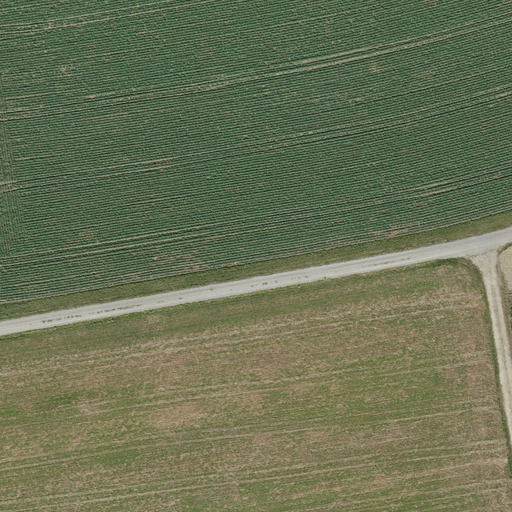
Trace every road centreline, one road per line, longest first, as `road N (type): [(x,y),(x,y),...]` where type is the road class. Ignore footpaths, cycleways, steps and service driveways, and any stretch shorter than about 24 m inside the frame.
road 1 (track): [(511,234),(0,329)]
road 2 (track): [(487,243),(511,399)]
